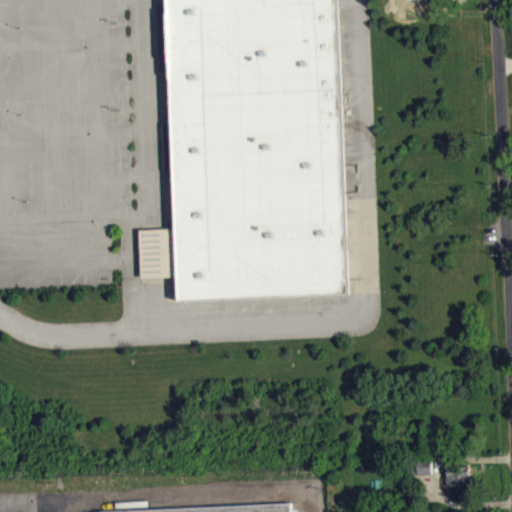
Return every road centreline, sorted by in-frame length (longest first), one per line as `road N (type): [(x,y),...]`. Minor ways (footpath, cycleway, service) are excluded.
road 1 (residential): [(511,342),(495,0)]
road 2 (residential): [(0,317),(35,338),(150,334)]
